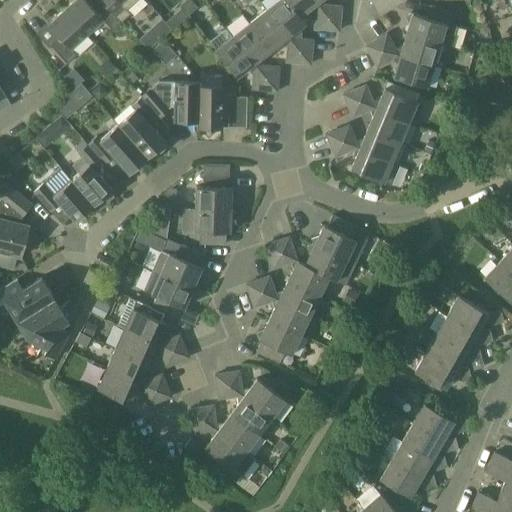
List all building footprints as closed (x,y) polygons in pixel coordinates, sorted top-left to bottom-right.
[(73,0),(64,9),(87,35),(103,20),(112,29),(120,21),(100,0),(92,7),(85,0),(73,0)] [(100,0),(120,21),(129,14),(126,10),(137,0),(100,0)] [(305,22),(299,16),(286,0),(277,0),(266,9),(288,37),(288,43),(287,49),(311,52),(312,40),(294,38),(295,30),(305,22)] [(308,9),(316,10),(317,4),(313,0),(286,0),(299,16),(308,9)] [(316,16),(340,18),(341,6),(323,4),(323,0),(313,0),(317,4),(316,10),(316,16)] [(409,23),(406,34),(439,44),(450,48),(457,26),(451,25),(455,13),(429,6),(426,17),(411,13),(405,16),(409,23)] [(87,35),(64,9),(47,24),(59,37),(51,45),(67,63),(75,55),(71,49),(87,35)] [(280,42),(288,43),(288,37),(266,9),(249,22),(270,49),(280,42)] [(339,30),(340,18),(316,16),(314,28),(339,30)] [(159,17),(140,38),(151,48),(170,26),(159,17)] [(261,57),(270,49),(249,22),(232,36),(254,64),(254,70),(253,76),(277,79),(278,67),(260,65),(261,57)] [(439,44),(406,34),(402,45),(395,50),(386,33),(376,39),(387,60),(393,57),(398,55),(433,65),(439,44)] [(246,69),(254,70),(254,64),(232,36),(215,49),(236,77),(246,69)] [(160,39),(151,47),(163,62),(172,54),(160,39)] [(387,60),(376,39),(365,45),(377,66),(387,60)] [(310,64),(311,52),(287,49),(286,61),(310,64)] [(398,55),(393,57),(397,64),(393,76),(426,86),(433,65),(398,55)] [(198,120),(197,120),(197,126),(233,127),(233,124),(245,124),(246,94),(234,94),(234,86),(226,76),(221,81),(221,86),(199,85),(198,85),(198,120)] [(276,91),(277,79),(253,76),(252,88),(276,91)] [(141,96),(158,115),(159,117),(170,107),(174,107),(174,119),(197,120),(198,120),(198,85),(199,85),(199,82),(159,81),(141,96)] [(347,105),(370,96),(365,85),(343,94),(347,105)] [(374,107),(408,121),(416,101),(384,87),(380,99),(372,102),(374,107)] [(135,109),(117,124),(147,157),(153,159),(165,148),(164,142),(165,142),(148,123),(158,115),(141,96),(131,105),(135,109)] [(368,128),(399,141),(408,121),(374,107),(372,102),(370,96),(347,105),(352,116),(369,109),(372,117),(368,128)] [(87,144),(104,163),(113,155),(129,173),(147,157),(117,124),(100,140),(96,136),(87,144)] [(331,145),(353,136),(348,124),(326,134),(331,145)] [(358,147),(391,161),(399,141),(368,128),(363,138),(355,142),(358,147)] [(353,136),(331,145),(335,156),(352,149),(355,157),(351,168),(390,184),(399,164),(391,161),(358,147),(355,142),(353,136)] [(76,174),(70,179),(93,205),(94,204),(100,207),(112,196),(110,190),(111,189),(95,171),(104,163),(87,144),(78,152),(83,158),(71,168),(76,174)] [(196,186),(195,208),(230,209),(230,198),(236,192),(232,187),(229,187),(229,166),(203,165),(203,186),(196,186)] [(93,205),(70,179),(53,195),(42,183),(33,191),(50,210),(59,202),(75,221),(93,205)] [(0,185),(0,196),(0,197),(23,216),(23,215),(31,204),(3,182),(0,185)] [(19,223),(23,216),(0,197),(0,251),(20,256),(28,225),(19,223)] [(152,233),(165,235),(168,209),(154,208),(152,233)] [(231,209),(230,209),(195,208),(195,231),(200,231),(199,243),(225,243),(226,231),(229,231),(229,219),(235,214),(231,209)] [(369,233),(355,226),(332,215),(326,225),(323,224),(318,236),(310,238),(312,244),(354,264),(369,233)] [(287,280),(319,295),(328,276),(305,264),(296,259),(288,236),(277,240),(284,263),(290,261),(292,269),(287,280)] [(284,263),(277,240),(265,244),(273,267),(284,263)] [(192,286),(196,276),(204,273),(202,267),(201,267),(205,256),(180,244),(175,256),(162,250),(153,271),(160,273),(192,287),(192,286)] [(310,254),(305,264),(328,276),(336,280),(336,279),(345,284),(354,264),(312,244),(307,246),(310,254)] [(511,247),(499,261),(511,272),(511,247)] [(511,272),(499,261),(484,277),(509,301),(511,297),(511,272)] [(193,287),(192,286),(192,287),(160,273),(151,294),(156,296),(151,306),(151,307),(164,312),(175,317),(180,306),(183,307),(188,296),(196,293),(193,287)] [(277,299),(309,314),(319,295),(287,280),(282,290),(275,293),(269,276),(257,280),(265,303),(271,300),(277,299)] [(0,301),(4,300),(16,320),(54,297),(41,277),(23,288),(16,278),(0,287),(0,301)] [(265,303),(257,280),(246,284),(254,307),(265,303)] [(458,295),(447,314),(477,331),(482,321),(490,319),(492,325),(504,322),(500,310),(489,313),(458,295)] [(157,343),(159,348),(161,354),(184,345),(179,334),(162,341),(159,334),(164,322),(160,320),(164,312),(151,307),(151,306),(129,296),(116,325),(124,328),(157,343)] [(59,306),(54,297),(16,320),(26,337),(46,348),(44,352),(54,358),(78,314),(69,300),(59,306)] [(269,319),(300,334),(309,314),(277,299),(271,300),(274,308),(269,319)] [(447,314),(436,333),(466,350),(472,340),(480,338),(481,344),(493,341),(489,329),(478,332),(477,331),(447,314)] [(300,334),(269,319),(264,329),(256,332),(258,338),(261,340),(256,350),(279,362),(285,351),(290,354),(300,334)] [(115,348),(147,362),(151,351),(159,348),(157,343),(124,328),(115,348)] [(79,332),(74,340),(85,346),(89,337),(79,332)] [(436,333),(425,352),(455,369),(461,359),(469,357),(470,362),(482,359),(478,347),(467,351),(466,350),(436,333)] [(184,345),(161,354),(166,366),(188,357),(184,345)] [(141,387),(144,393),(166,385),(162,373),(144,380),(142,373),(147,362),(115,348),(106,368),(139,382),(141,387)] [(455,369),(425,352),(414,371),(444,388),(450,377),(458,376),(460,381),(471,378),(468,366),(456,369),(455,369)] [(139,382),(106,368),(97,388),(129,402),(134,391),(141,387),(139,382)] [(226,373),(230,397),(236,396),(242,395),(271,417),(284,399),(257,378),(249,388),(241,389),(238,371),(226,373)] [(230,397),(226,373),(214,374),(218,398),(230,397)] [(166,385),(144,393),(148,405),(171,396),(166,385)] [(242,395),(236,396),(237,404),(230,413),(258,434),(271,417),(242,395)] [(424,403),(412,422),(442,439),(448,429),(456,427),(457,433),(469,430),(466,418),(455,421),(424,403)] [(200,407),(204,431),(210,430),(216,429),(245,451),(258,434),(230,413),(223,422),(215,424),(212,405),(200,407)] [(204,431),(200,407),(188,409),(192,433),(204,431)] [(412,422),(401,441),(431,458),(437,448),(445,446),(446,452),(458,448),(455,437),(443,440),(442,439),(412,422)] [(216,429),(210,430),(211,438),(204,448),(241,476),(255,458),(245,451),(216,429)] [(401,441),(391,459),(420,477),(426,467),(434,465),(435,470),(447,467),(444,455),(432,459),(431,458),(401,441)] [(511,458),(494,452),(490,462),(511,470),(511,458)] [(421,477),(420,477),(391,459),(379,478),(409,496),(415,485),(423,483),(424,489),(436,486),(433,474),(421,477)] [(505,479),(501,489),(511,493),(511,470),(490,462),(486,472),(505,479)] [(262,485),(271,468),(262,463),(252,479),(262,485)] [(478,492),(474,502),(499,511),(511,511),(511,493),(501,489),(497,499),(478,492)] [(363,508),(366,511),(396,511),(380,493),(363,508)] [(499,511),(474,502),(470,511),(499,511)]
